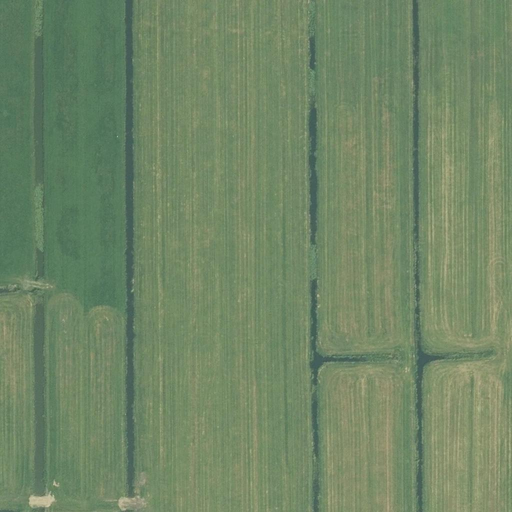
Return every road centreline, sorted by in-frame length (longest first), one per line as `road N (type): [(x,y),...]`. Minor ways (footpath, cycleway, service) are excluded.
road 1 (track): [(53,288),(53,0)]
road 2 (track): [(49,511),(53,288),(25,284),(6,268)]
